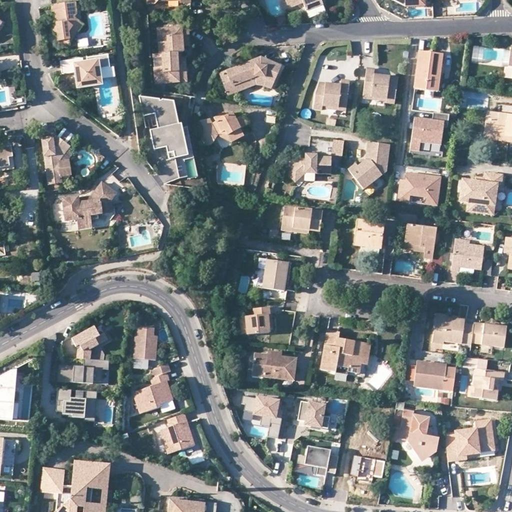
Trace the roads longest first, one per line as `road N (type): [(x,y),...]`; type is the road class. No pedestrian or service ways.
road 1 (residential): [(0,345),(107,288),(135,286),(162,296),(179,312),(229,445),(259,480),(320,511)]
road 2 (residential): [(259,192),(314,35),(378,29)]
road 3 (residential): [(48,102),(126,159),(161,207)]
road 4 (residential): [(388,284),(365,314),(328,310),(314,288),(322,275),(335,275)]
road 5 (residential): [(388,284),(511,302)]
road 6 (residential): [(378,29),(499,23)]
